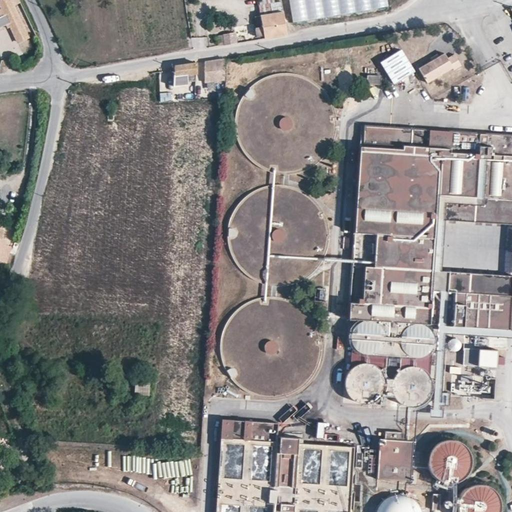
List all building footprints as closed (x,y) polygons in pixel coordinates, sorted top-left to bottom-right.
[(11,0),(0,0),(0,8),(17,43),(29,37),(11,0)] [(286,35),(280,0),(259,4),(260,15),(254,16),(258,39),(286,35)] [(288,0),(292,23),(388,9),(386,0),(288,0)] [(224,45),(237,43),(235,32),(222,34),(224,45)] [(23,52),(32,49),(29,41),(21,43),(23,52)] [(463,67),(456,54),(448,59),(445,53),(418,69),(427,84),(454,69),(455,71),(463,67)] [(225,59),(205,62),(204,83),(224,81),(225,59)] [(198,63),(174,67),(174,78),(188,76),(197,75),(198,63)] [(381,86),(382,76),(367,75),(367,85),(381,86)] [(188,76),(174,78),(174,88),(189,86),(188,76)] [(170,92),(159,93),(160,102),(171,100),(170,92)] [(511,134),(361,126),(350,319),(511,329),(511,315),(511,275),(443,271),(446,221),(511,224),(511,134)] [(21,211),(12,209),(8,223),(16,225),(21,211)] [(2,230),(0,229),(0,263),(5,265),(12,246),(3,242),(4,238),(0,237),(2,230)] [(366,322),(362,323),(358,325),(355,328),(352,332),(351,336),(351,341),(353,345),(355,349),(359,352),(363,354),(367,355),(372,354),(376,353),(379,350),(382,347),(384,342),(384,338),(384,333),(382,329),(379,326),(375,323),(371,322),(366,322)] [(413,326),(409,328),(405,331),(402,335),(400,339),(400,344),(401,349),(403,353),(406,356),(410,359),(415,360),(420,361),(424,359),(428,357),(432,354),(434,349),(435,345),(435,340),(434,335),(431,331),(427,328),(423,326),(418,325),(413,326)] [(461,343),(450,340),(448,350),(459,353),(461,343)] [(463,366),(477,367),(479,350),(464,348),(463,366)] [(497,369),(498,352),(479,351),(479,369),(497,369)] [(373,365),(368,364),(363,364),(357,365),(353,368),(349,372),(347,377),(346,383),(346,388),(348,393),(351,398),(355,401),(361,403),(366,404),(371,403),(376,401),(381,397),(384,393),(385,387),(386,382),(385,377),(382,372),(378,368),(373,365)] [(408,368),(403,370),(399,373),(396,378),(394,383),(393,388),(394,393),(397,398),(400,402),(405,405),(410,407),(415,407),(421,405),(425,403),(429,399),(432,394),(433,389),(433,384),(431,378),(428,374),(424,370),(419,368),(414,367),(408,368)] [(460,374),(458,385),(452,384),(451,391),(471,395),(474,378),(460,374)] [(150,377),(135,377),(135,393),(149,395),(150,377)] [(216,511),(349,511),(354,447),(303,445),(304,439),(278,437),(279,424),(222,421),(216,511)] [(380,440),(378,480),(411,481),(413,442),(404,442),(404,433),(385,432),(385,440),(380,440)] [(441,442),(436,445),(432,450),(429,455),(428,461),(428,467),(430,473),(434,478),(439,481),(444,484),(450,485),(456,484),(462,481),(466,477),(470,473),(472,467),(472,461),(471,455),(468,450),(464,445),(459,442),(453,441),(447,441),(441,442)] [(471,488),(466,491),(461,495),(459,500),(458,506),(458,511),(457,511),(500,511),(501,511),(501,506),(500,500),(497,495),(493,491),(488,488),(482,486),(476,486),(471,488)] [(396,494),(390,496),(384,499),(380,503),(376,509),(375,511),(421,511),(419,505),(414,500),(409,497),(403,495),(396,494)]
